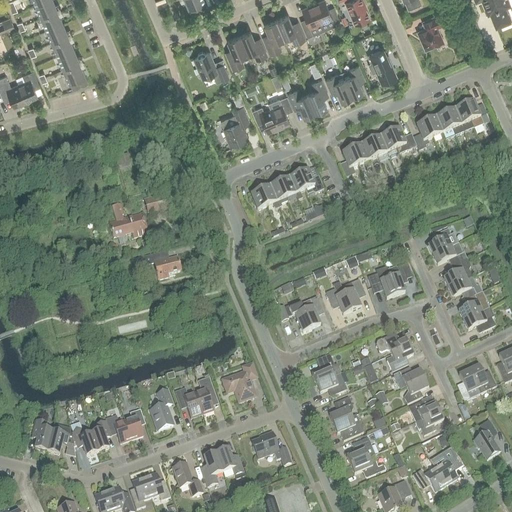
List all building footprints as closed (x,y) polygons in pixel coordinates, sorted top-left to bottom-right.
[(58,12),(52,0),(50,0),(36,6),(41,19),(58,12)] [(205,3),(203,0),(184,0),(189,10),(189,9),(192,17),(207,10),(204,3),(205,3)] [(321,24),(324,31),(335,26),(334,24),(339,22),(333,8),(328,10),(324,0),(313,5),(321,24)] [(338,0),(340,2),(344,1),(354,25),(369,19),(363,5),(365,4),(362,0),(352,0),(351,0),(338,0)] [(403,0),(408,11),(419,6),(416,0),(403,0)] [(475,0),(476,2),(481,0),(482,0),(483,1),(485,0),(496,28),(511,22),(506,8),(509,7),(506,0),(475,0)] [(19,11),(14,1),(9,3),(13,14),(19,11)] [(307,38),(318,34),(324,31),(321,24),(313,5),(302,10),(306,19),(300,22),(307,38)] [(41,19),(47,32),(63,25),(58,12),(41,19)] [(427,20),(430,27),(417,32),(425,51),(443,43),(437,29),(444,26),(440,15),(427,20)] [(288,16),(276,21),(284,39),(288,37),(292,46),(304,41),(299,28),(294,30),(288,16)] [(10,19),(0,22),(0,34),(14,29),(10,19)] [(276,21),(264,26),(270,40),(264,43),(269,56),(279,52),(275,43),(284,39),(276,21)] [(68,37),(63,25),(47,32),(52,44),(68,37)] [(250,32),(239,37),(246,55),(253,53),(256,61),(267,56),(261,42),(255,44),(250,32)] [(52,44),(58,57),(74,50),(68,37),(52,44)] [(240,58),(246,55),(239,37),(227,42),(232,53),(225,56),(232,71),(243,66),(240,58)] [(20,46),(14,49),(18,59),(25,56),(20,46)] [(58,57),(63,70),(80,64),(74,50),(58,57)] [(370,64),(368,65),(372,75),(376,73),(381,85),(396,78),(387,56),(383,58),(380,51),(367,57),(370,64)] [(197,56),(198,57),(194,59),(198,67),(197,68),(202,79),(212,75),(216,84),(229,78),(223,65),(216,68),(213,61),(211,61),(208,53),(204,54),(204,53),(202,52),(198,54),(197,56)] [(85,76),(80,64),(63,70),(69,83),(73,90),(88,84),(84,77),(85,76)] [(350,76),(344,79),(352,97),(363,92),(358,81),(363,78),(358,66),(348,71),(350,76)] [(41,80),(47,78),(56,74),(55,70),(40,76),(41,80)] [(25,82),(18,85),(26,103),(38,98),(33,87),(38,84),(33,72),(22,76),(25,82)] [(277,76),(271,78),(277,92),(283,89),(277,76)] [(341,102),(352,97),(344,79),(338,81),(335,76),(325,80),(330,92),(336,90),(341,102)] [(0,79),(0,93),(3,100),(9,97),(14,108),(26,103),(18,85),(11,88),(6,77),(0,79)] [(307,94),(315,113),(326,108),(321,96),(327,94),(321,80),(310,85),(313,92),(307,94)] [(289,84),(282,87),(285,92),(291,90),(289,84)] [(304,118),(315,113),(307,94),(301,97),(298,90),(287,95),(293,108),(298,106),(304,118)] [(270,110),(278,129),(289,124),(284,112),(292,109),(287,97),(275,102),(277,107),(270,110)] [(471,123),(474,129),(483,125),(474,103),(464,107),(471,123)] [(464,107),(454,111),(464,133),(474,129),(471,123),(464,107)] [(234,116),(222,122),(225,129),(223,129),(227,137),(226,138),(230,147),(248,139),(242,127),(248,124),(241,108),(233,112),(234,116)] [(267,133),(278,129),(270,110),(264,113),(262,108),(252,112),(257,124),(262,121),(267,133)] [(454,137),(464,133),(454,111),(445,115),(454,137)] [(445,115),(435,119),(442,135),(445,141),(454,137),(445,115)] [(435,119),(426,123),(433,139),(442,135),(435,119)] [(426,123),(416,127),(420,136),(413,139),(416,147),(417,150),(425,147),(425,145),(428,144),(427,141),(433,139),(426,123)] [(411,136),(403,139),(399,130),(389,134),(396,150),(398,154),(416,147),(413,139),(411,136)] [(488,144),(483,133),(477,136),(484,153),(486,153),(501,148),(499,141),(488,144)] [(389,134),(380,138),(387,154),(396,150),(389,134)] [(377,158),(387,154),(380,138),(370,142),(377,158)] [(370,142),(361,146),(368,162),(377,158),(370,142)] [(358,166),(364,164),(367,170),(370,168),(368,162),(361,146),(351,150),(358,166)] [(483,153),(480,146),(473,149),(477,156),(483,153)] [(351,150),(342,155),(346,164),(340,166),(345,180),(355,175),(353,169),(358,166),(351,150)] [(132,169),(128,154),(115,158),(119,172),(132,169)] [(308,171),(298,175),(305,191),(313,188),(315,193),(317,194),(324,191),(318,178),(312,180),(308,171)] [(299,194),(305,191),(298,175),(288,179),(295,196),(298,201),(302,200),(299,194)] [(288,179),(279,183),(286,200),(295,196),(288,179)] [(287,203),(286,200),(279,183),(270,187),(279,209),(283,207),(282,205),(287,203)] [(270,187),(260,191),(267,208),(272,205),(275,211),(279,209),(270,187)] [(250,196),(257,212),(267,208),(260,191),(250,196)] [(164,195),(143,200),(148,215),(168,210),(164,195)] [(141,214),(125,219),(120,204),(112,207),(117,221),(109,223),(113,239),(132,234),(133,238),(148,234),(141,214)] [(326,216),(325,214),(326,214),(325,210),(324,211),(322,208),(319,210),(318,209),(314,208),(314,212),(313,212),(314,214),(317,220),(326,216)] [(317,220),(314,214),(305,218),(307,224),(317,220)] [(439,242),(428,247),(432,257),(458,245),(454,235),(450,236),(448,231),(436,236),(439,242)] [(153,248),(150,240),(142,243),(145,251),(153,248)] [(448,262),(451,268),(467,261),(464,254),(463,254),(458,245),(432,257),(437,267),(448,262)] [(165,253),(137,260),(139,269),(147,267),(147,266),(154,264),(158,281),(169,279),(168,275),(181,272),(177,257),(167,260),(165,253)] [(362,256),(357,258),(359,264),(365,262),(362,256)] [(354,259),(346,263),(348,268),(357,265),(354,259)] [(470,267),(467,261),(451,268),(454,274),(443,280),(448,290),(472,278),(467,268),(470,267)] [(407,281),(402,267),(387,272),(395,297),(405,294),(401,283),(407,281)] [(372,292),(382,289),(386,301),(395,297),(387,272),(386,269),(376,272),(377,275),(368,279),(372,292)] [(448,290),(452,300),(464,294),(467,301),(482,293),(478,286),(476,287),(472,278),(448,290)] [(300,280),(293,284),(295,289),(303,286),(300,280)] [(343,282),(339,283),(352,313),(361,309),(356,297),(364,294),(359,281),(346,287),(343,282)] [(343,317),(352,313),(339,283),(332,286),(334,291),(326,295),(332,308),(338,305),(343,317)] [(458,312),(463,322),(489,310),(486,303),(487,303),(482,293),(467,301),(470,307),(458,312)] [(317,299),(301,305),(311,330),(320,326),(316,315),(323,312),(317,299)] [(302,334),(311,330),(301,305),(290,310),(289,306),(284,309),(283,307),(276,310),(281,323),(289,320),(288,319),(294,316),(302,334)] [(490,310),(489,310),(463,322),(468,332),(479,327),(482,334),(495,328),(491,319),(494,318),(490,310)] [(389,352),(391,356),(409,348),(404,338),(397,342),(394,335),(382,341),(382,340),(377,342),(376,345),(379,353),(381,354),(386,351),(389,352)] [(413,356),(409,348),(391,356),(392,360),(386,362),(392,373),(407,366),(404,360),(413,356)] [(511,374),(511,373),(511,360),(508,353),(498,357),(504,369),(498,371),(504,384),(511,380),(511,374)] [(365,355),(359,358),(361,362),(360,363),(363,369),(371,365),(368,359),(367,359),(365,355)] [(358,360),(351,363),(353,369),(360,366),(358,360)] [(312,376),(316,386),(334,378),(340,375),(336,366),(334,367),(332,362),(320,367),(323,372),(312,376)] [(230,379),(230,381),(223,383),(227,394),(234,391),(239,403),(255,397),(249,381),(256,379),(251,366),(243,369),(245,374),(230,379)] [(377,382),(371,366),(363,369),(370,385),(377,382)] [(479,367),(468,371),(480,396),(496,388),(490,375),(484,378),(479,367)] [(404,385),(406,389),(424,380),(420,371),(409,376),(406,371),(393,377),(398,388),(404,385)] [(464,403),(480,396),(468,371),(458,376),(464,387),(458,390),(464,403)] [(331,390),(333,397),(347,391),(342,379),(336,382),(334,378),(316,386),(319,395),(331,390)] [(194,395),(202,416),(213,412),(209,401),(216,399),(209,379),(198,383),(201,393),(194,395)] [(424,380),(406,389),(408,393),(404,399),(407,406),(422,399),(420,393),(428,389),(424,380)] [(191,420),(202,416),(194,395),(188,397),(185,390),(175,394),(181,411),(187,409),(191,420)] [(157,395),(161,407),(150,411),(158,432),(173,427),(166,408),(172,405),(167,391),(157,395)] [(375,396),(377,402),(385,399),(383,393),(375,396)] [(329,417),(333,426),(351,419),(349,414),(351,413),(353,409),(349,399),(334,405),(337,413),(329,417)] [(388,404),(385,399),(377,402),(380,408),(388,404)] [(504,399),(499,402),(501,407),(507,405),(504,399)] [(375,401),(367,404),(369,410),(377,407),(375,401)] [(424,409),(421,403),(408,410),(415,424),(421,421),(424,428),(420,430),(423,438),(435,432),(432,427),(444,422),(435,404),(424,409)] [(124,422),(131,442),(143,437),(139,428),(145,426),(140,411),(130,415),(132,420),(124,422)] [(351,419),(333,426),(337,435),(346,431),(349,439),(363,434),(356,417),(351,419)] [(120,446),(131,442),(124,422),(119,425),(117,419),(106,423),(106,425),(111,438),(117,436),(120,446)] [(47,453),(52,432),(46,431),(47,425),(36,422),(32,435),(38,437),(35,450),(47,453)] [(481,438),(473,443),(478,451),(479,450),(487,462),(500,454),(489,436),(495,432),(488,422),(476,430),(481,438)] [(97,435),(91,437),(97,454),(109,450),(105,440),(111,438),(106,425),(95,429),(97,435)] [(397,425),(388,429),(391,435),(400,431),(397,425)] [(73,446),(71,436),(70,430),(54,426),(52,432),(47,453),(59,456),(62,443),(73,446)] [(386,429),(380,432),(383,438),(389,435),(386,429)] [(71,436),(73,446),(73,448),(82,446),(86,457),(97,454),(91,437),(86,439),(83,431),(71,436)] [(263,437),(264,439),(252,444),(257,460),(273,454),(276,462),(281,460),(283,467),(291,465),(285,450),(278,452),(272,434),(263,437)] [(451,446),(446,435),(442,438),(442,439),(438,441),(442,449),(446,446),(447,448),(451,446)] [(346,457),(350,467),(369,459),(368,459),(375,456),(367,439),(354,445),(358,453),(346,457)] [(228,450),(216,454),(223,474),(232,470),(236,481),(245,478),(239,459),(232,461),(228,450)] [(215,476),(223,474),(216,454),(204,459),(208,472),(202,474),(207,488),(218,485),(215,476)] [(435,470),(446,487),(457,480),(448,467),(454,463),(448,454),(440,460),(443,465),(435,470)] [(370,463),(369,459),(350,467),(354,476),(363,472),(366,480),(386,472),(383,466),(378,469),(375,462),(370,463)] [(188,487),(192,498),(203,494),(199,482),(193,484),(186,465),(172,470),(179,490),(188,487)] [(407,476),(404,468),(397,471),(400,479),(407,476)] [(435,494),(446,487),(435,470),(424,477),(421,472),(412,477),(420,490),(429,484),(435,494)] [(156,476),(144,480),(151,499),(158,496),(160,502),(170,499),(166,486),(160,488),(156,476)] [(143,502),(151,499),(144,480),(132,484),(135,492),(134,494),(130,496),(136,511),(145,508),(143,502)] [(393,488),(394,490),(377,497),(383,511),(392,511),(393,511),(397,511),(403,510),(400,502),(411,497),(405,483),(393,488)] [(119,489),(107,493),(113,511),(114,511),(121,510),(122,511),(134,511),(130,499),(123,501),(119,489)] [(113,511),(107,493),(94,498),(99,511),(113,511)] [(279,511),(276,501),(263,505),(265,511),(279,511)]
